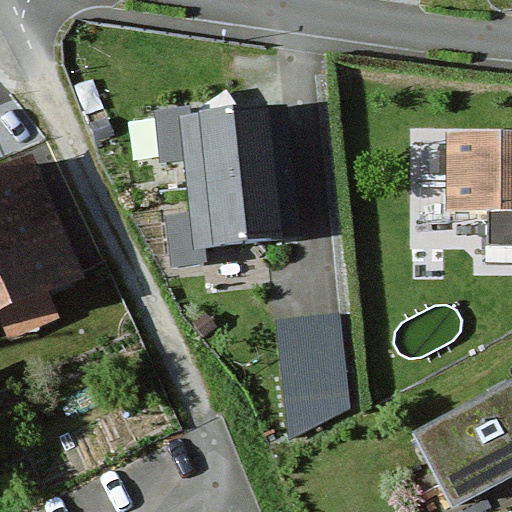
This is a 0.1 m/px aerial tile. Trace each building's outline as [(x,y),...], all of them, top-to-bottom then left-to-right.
[(198,196),(294,183),(284,115),(189,128),(198,196)] [(511,141),(442,141),(442,224),(511,226),(511,141)] [(25,166),(0,177),(0,330),(82,295),(25,166)] [(294,183),(198,196),(207,265),(303,252),(294,183)] [(337,319),(281,324),(291,435),(347,408),(337,319)] [(511,395),(412,447),(445,511),(458,511),(511,484),(511,395)]
